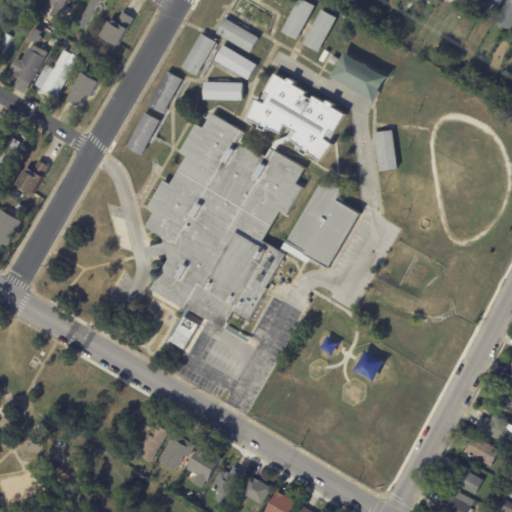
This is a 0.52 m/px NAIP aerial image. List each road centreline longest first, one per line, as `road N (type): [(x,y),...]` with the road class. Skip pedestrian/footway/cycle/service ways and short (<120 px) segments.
road 1 (tertiary): [(0,290),(371,511)]
road 2 (residential): [(179,0),(8,295)]
road 3 (tertiary): [(511,294),(397,511)]
